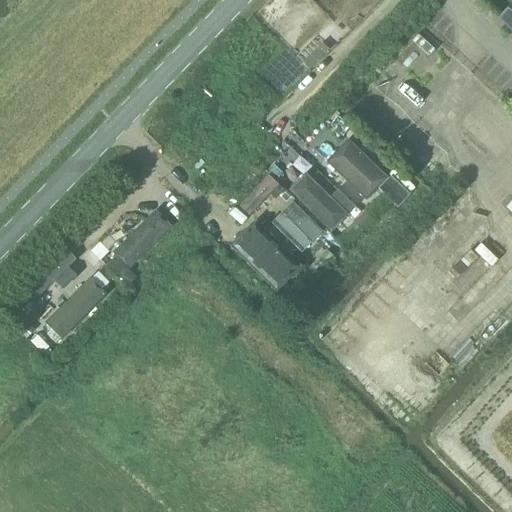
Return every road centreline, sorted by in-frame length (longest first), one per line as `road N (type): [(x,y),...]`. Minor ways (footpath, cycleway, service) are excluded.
road 1 (tertiary): [(0,246),(244,0)]
road 2 (unknown): [(291,105),(391,0)]
road 3 (unknown): [(119,127),(217,229)]
